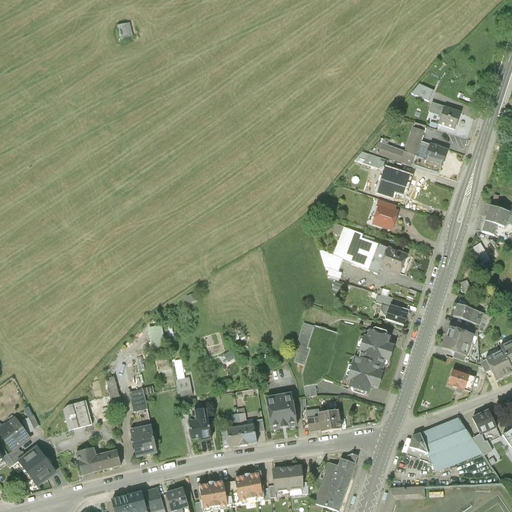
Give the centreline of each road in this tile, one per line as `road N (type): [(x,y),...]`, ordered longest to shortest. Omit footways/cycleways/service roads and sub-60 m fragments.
road 1 (secondary): [(511,52),(389,434)]
road 2 (residential): [(55,494),(389,434)]
road 3 (residential): [(389,434),(511,392)]
